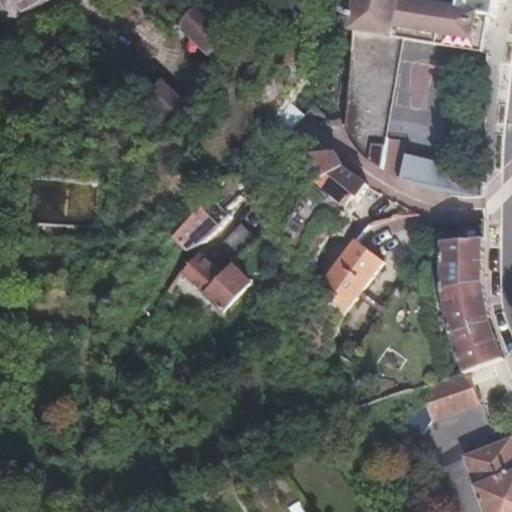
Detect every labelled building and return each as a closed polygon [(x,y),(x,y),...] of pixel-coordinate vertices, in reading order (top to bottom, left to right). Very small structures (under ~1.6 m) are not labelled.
[(175,129),(222,197),(233,182),(267,135),(275,125),(297,96),(231,34),(200,4),(195,0),(0,0),(0,13),(5,23),(47,0),(138,0),(139,1),(135,5),(173,32),(179,26),(219,65),(199,86),(206,93),(193,109),(162,78),(154,87),(143,98),(175,129)] [(204,0),(203,0),(200,4),(231,34),(235,29),(204,0)] [(407,40),(485,54),(491,17),(497,18),(500,0),(332,0),(332,1),(359,5),(354,31),(347,127),(348,133),(352,139),(360,151),(369,161),(384,169),(390,139),(407,40)] [(325,86),(310,78),(306,84),(297,96),(275,125),(286,135),(305,116),(325,86)] [(143,98),(154,87),(146,79),(135,90),(143,98)] [(244,198),(254,202),(270,174),(277,160),(290,149),(281,140),(278,141),(276,141),(273,140),(267,135),(233,182),(247,195),(244,198)] [(328,153),(306,139),(295,145),(290,149),(277,160),(270,174),(318,183),(346,167),(337,152),(328,153)] [(472,198),(485,198),(485,175),(407,159),(401,182),(414,188),(438,193),(472,198)] [(346,167),(318,183),(353,212),(360,199),(361,199),(370,185),(346,167)] [(318,183),(270,174),(254,202),(263,208),(257,217),(280,232),(318,183)] [(204,207),(175,239),(184,249),(187,251),(207,241),(222,227),(216,220),(227,212),(244,198),(247,195),(233,182),(222,197),(210,214),(204,207)] [(227,212),(216,220),(222,227),(232,217),(227,212)] [(260,241),(243,223),(220,244),(236,260),(260,241)] [(452,335),(466,374),(470,373),(476,371),(507,360),(493,323),(485,284),(486,239),(444,242),(443,289),(452,335)] [(46,242),(29,240),(28,252),(45,254),(46,242)] [(357,241),(305,308),(341,336),(346,316),(386,263),(357,241)] [(201,254),(183,273),(225,313),(253,283),(235,265),(225,276),(201,254)] [(511,379),(511,376),(507,360),(476,371),(484,390),(511,379)] [(466,374),(422,388),(428,405),(422,411),(398,419),(400,440),(424,432),(432,419),(433,421),(482,405),(470,373),(466,374)] [(511,511),(511,438),(465,456),(466,460),(485,511),(511,511)] [(438,471),(453,511),(485,511),(466,460),(438,471)] [(311,511),(312,511),(304,499),(290,508),(293,511),(311,511)]
